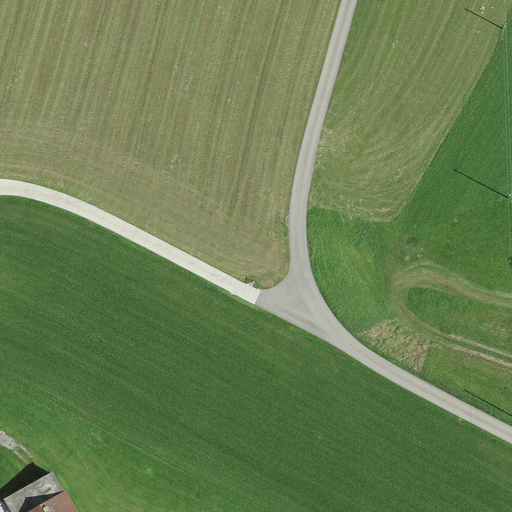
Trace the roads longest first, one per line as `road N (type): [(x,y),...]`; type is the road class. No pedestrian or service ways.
road 1 (unclassified): [(357,0),(305,212),(319,311),(362,358),(511,438)]
road 2 (track): [(0,194),(46,197),(278,309),(319,311)]
road 3 (track): [(511,304),(419,285),(404,311),(419,331),(511,366)]
